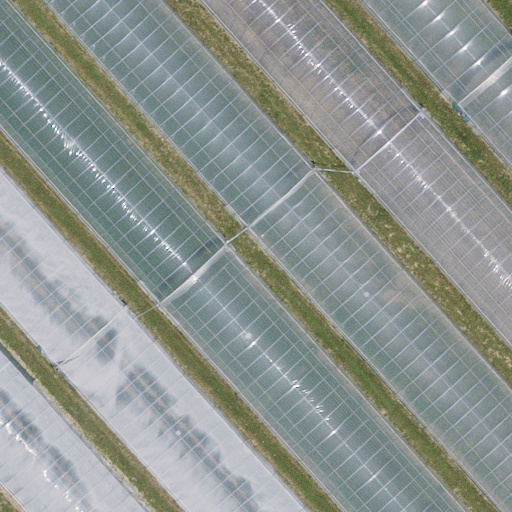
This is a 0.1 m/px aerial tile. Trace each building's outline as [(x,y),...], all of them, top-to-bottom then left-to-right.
[(0,0),(0,124),(343,511),(470,511),(15,0),(0,0)] [(511,511),(511,388),(170,0),(47,0),(497,511),(511,511)] [(511,209),(324,0),(200,0),(511,348),(511,209)] [(511,39),(477,0),(367,0),(457,101),(492,71),(511,93),(511,39)] [(0,297),(181,511),(301,511),(0,155),(0,297)] [(0,482),(26,511),(147,511),(0,343),(0,482)]
